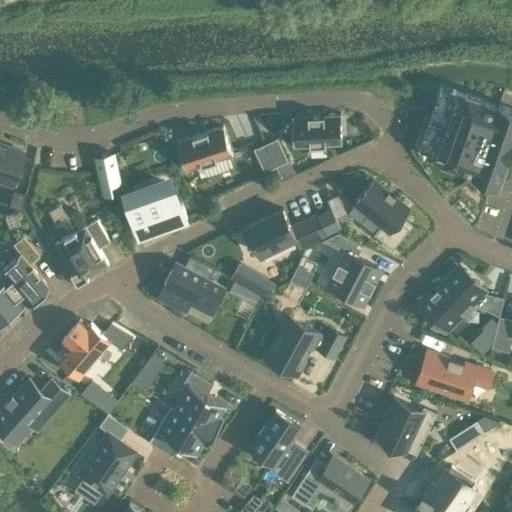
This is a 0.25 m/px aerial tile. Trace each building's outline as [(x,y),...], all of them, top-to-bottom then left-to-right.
[(436,99),(424,134),(435,138),(430,152),(445,157),(444,159),(459,164),(459,163),(475,168),(474,171),(498,180),(511,140),(511,106),(499,102),(497,105),(482,99),(483,98),(468,93),(467,94),(453,89),(447,103),(436,99)] [(292,115),(294,146),(342,143),(340,112),(292,115)] [(223,124),(177,139),(187,169),(203,163),(207,176),(231,168),(227,156),(233,153),(223,124)] [(277,137),(266,142),(276,165),(288,159),(277,137)] [(22,151),(0,142),(0,180),(10,184),(22,151)] [(265,170),(276,165),(266,142),(254,147),(265,170)] [(112,183),(121,181),(115,152),(95,156),(103,194),(113,192),(112,183)] [(374,178),(356,201),(383,222),(375,232),(394,247),(410,226),(399,217),(409,206),(374,178)] [(187,216),(175,184),(127,202),(138,234),(187,216)] [(23,192),(11,189),(8,205),(19,208),(23,192)] [(326,233),(341,226),(336,217),(331,206),(316,213),(326,233)] [(275,209),(235,229),(243,245),(247,243),(252,254),(288,236),(293,246),(315,236),(306,216),(284,227),(275,209)] [(55,241),(71,270),(78,282),(89,275),(109,263),(99,246),(110,239),(97,218),(86,224),(86,223),(55,241)] [(338,231),(323,238),(345,250),(340,260),(338,260),(332,271),(333,272),(327,284),(363,302),(369,291),(370,291),(376,279),(375,279),(381,267),(378,266),(358,255),(363,244),(338,231)] [(0,265),(0,275),(3,279),(22,302),(24,305),(48,286),(28,262),(38,254),(22,235),(12,243),(18,251),(0,265)] [(176,260),(160,290),(189,306),(193,299),(212,309),(225,286),(176,260)] [(447,275),(420,304),(446,329),(462,312),(459,310),(468,299),(499,315),(504,296),(477,290),(480,287),(461,268),(450,278),(447,275)] [(262,275),(255,288),(266,295),(274,281),(262,275)] [(229,288),(256,303),(261,293),(234,278),(229,288)] [(0,320),(22,302),(3,279),(0,281),(0,320)] [(340,300),(335,310),(357,321),(362,311),(340,300)] [(289,314),(266,355),(296,371),(313,341),(320,345),(319,346),(333,354),(344,334),(330,326),(326,335),(319,331),(319,330),(289,314)] [(511,319),(499,316),(494,337),(493,340),(492,344),(507,348),(511,334),(511,319)] [(72,343),(61,356),(80,373),(110,338),(122,347),(134,333),(112,320),(103,331),(91,321),(89,324),(80,317),(64,336),(72,343)] [(482,351),(493,340),(494,337),(484,328),(471,341),(482,351)] [(147,360),(159,368),(166,357),(154,350),(147,360)] [(433,350),(422,382),(465,397),(471,379),(487,385),(492,370),(433,350)] [(175,405),(174,406),(216,431),(224,416),(220,414),(226,403),(207,392),(213,382),(191,368),(184,380),(188,383),(175,405)] [(14,394),(0,409),(0,425),(16,440),(32,423),(29,420),(50,396),(57,403),(68,392),(52,377),(42,388),(29,376),(14,392),(13,391),(12,392),(14,394)] [(422,408),(397,396),(379,436),(405,449),(420,418),(431,423),(437,411),(424,404),(422,408)] [(170,403),(149,439),(172,452),(178,442),(197,453),(203,443),(207,445),(216,431),(174,406),(175,405),(170,403)] [(275,406),(250,443),(276,460),(271,467),(287,478),(304,454),(289,443),(293,437),(301,424),(275,406)] [(108,430),(78,472),(83,476),(103,489),(108,493),(138,450),(120,438),(128,426),(108,412),(99,424),(108,430)] [(484,414),(476,419),(484,430),(500,419),(484,414)] [(476,419),(449,436),(457,448),(484,431),(476,419)] [(316,456),(292,493),(312,507),(316,501),(323,490),(334,497),(332,499),(336,502),(337,500),(349,508),(368,478),(341,460),(335,469),(326,463),(316,456)] [(420,511),(463,511),(469,504),(465,501),(475,487),(472,484),(475,479),(451,464),(448,469),(444,467),(435,481),(432,479),(424,491),(422,490),(416,499),(418,500),(416,502),(420,504),(416,509),(420,511)] [(296,511),(299,509),(282,497),(276,506),(283,511),(296,511)] [(146,511),(129,501),(130,501),(128,500),(120,511),(146,511)]
